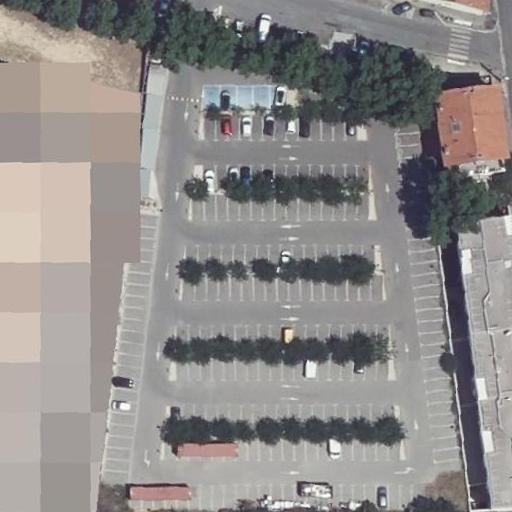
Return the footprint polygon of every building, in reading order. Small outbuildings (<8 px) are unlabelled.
[(485,16),(484,0),(417,0),(418,1),(485,16)] [(151,43),(148,61),(160,62),(162,45),(151,43)] [(503,161),(494,92),(434,100),(439,137),(423,139),(427,170),(447,168),(503,161)] [(434,100),(419,102),(423,139),(439,137),(434,100)] [(504,174),(503,161),(447,168),(447,172),(449,181),(504,174)] [(450,193),(449,181),(447,172),(427,175),(430,195),(450,193)] [(511,243),(511,235),(511,232),(500,233),(502,245),(504,245),(511,243)] [(466,398),(507,395),(503,331),(463,333),(466,398)]
